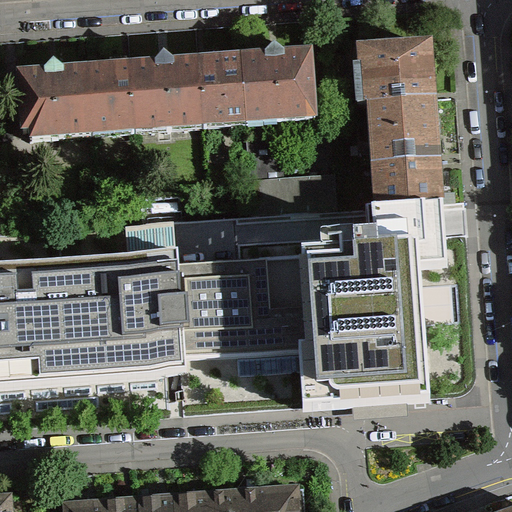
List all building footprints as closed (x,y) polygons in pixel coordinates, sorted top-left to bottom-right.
[(362,93),(363,107),(377,106),(434,102),(431,61),(430,51),(425,47),(360,52),(361,70),(355,70),(356,93),(362,93)] [(310,56),(283,58),(274,51),(266,59),(254,60),(241,61),(245,117),(314,112),(310,56)] [(131,69),(135,125),(202,120),(198,64),(172,66),(167,61),(161,62),(156,67),(144,68),(131,69)] [(245,117),(241,61),(212,63),(198,64),(202,120),(245,117)] [(19,77),(23,134),(92,128),(88,72),(62,74),(56,69),(51,70),(46,75),(32,76),(19,77)] [(88,72),(92,128),(135,125),(131,69),(100,71),(88,72)] [(434,102),(377,106),(380,153),(372,154),(373,168),(380,167),(438,163),(435,119),(434,102)] [(278,139),(247,141),(253,218),(337,212),(334,179),(281,183),(278,139)] [(438,163),(380,167),(383,209),(441,205),(439,177),(438,163)] [(441,205),(383,209),(367,210),(370,240),(355,241),(354,241),(354,242),(355,253),(304,257),(303,257),(303,258),(303,260),(110,274),(109,274),(109,275),(110,290),(0,298),(0,387),(184,374),(184,373),(185,373),(185,372),(184,362),(300,354),(304,411),(366,407),(381,406),(429,402),(419,268),(446,267),(441,205)] [(261,497),(261,511),(303,511),(302,492),(297,492),(297,489),(280,490),(273,491),(274,496),(261,497)] [(234,494),(235,511),(261,511),(261,497),(260,492),(246,493),(234,494)] [(208,496),(209,511),(235,511),(234,494),(220,495),(208,496)] [(209,511),(208,496),(190,497),(173,498),(174,511),(209,511)] [(12,511),(10,511),(10,500),(9,497),(7,498),(0,498),(0,511),(12,511)] [(138,501),(138,511),(174,511),(173,498),(154,500),(138,501)] [(102,511),(138,511),(138,501),(119,502),(102,503),(103,508),(102,511)]
